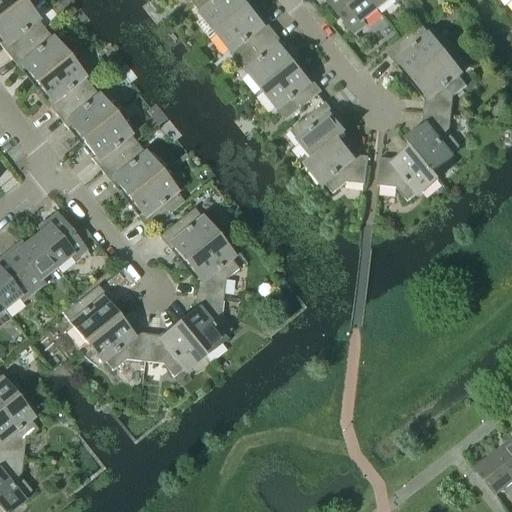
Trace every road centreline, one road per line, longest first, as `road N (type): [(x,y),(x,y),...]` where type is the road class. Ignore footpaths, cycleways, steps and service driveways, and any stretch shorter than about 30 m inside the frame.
road 1 (residential): [(151,293),(56,169)]
road 2 (residential): [(379,115),(288,0)]
